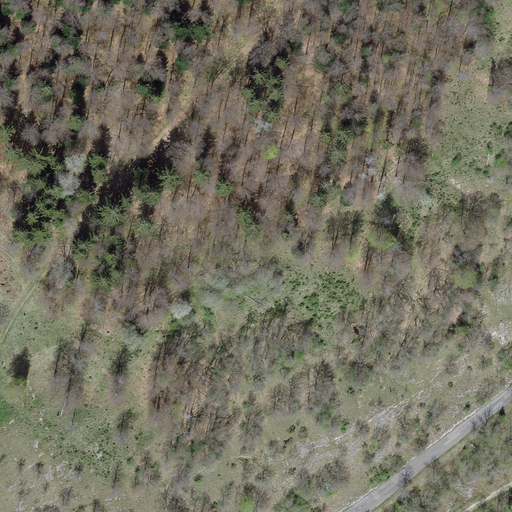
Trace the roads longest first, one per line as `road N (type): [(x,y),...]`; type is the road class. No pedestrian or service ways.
road 1 (track): [(303,0),(68,239),(0,333)]
road 2 (unclassified): [(511,392),(355,511)]
